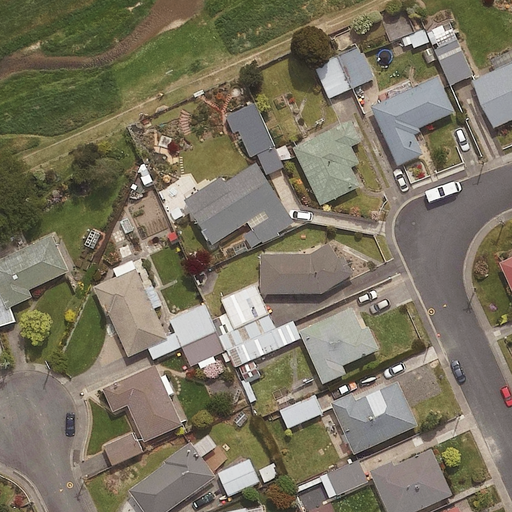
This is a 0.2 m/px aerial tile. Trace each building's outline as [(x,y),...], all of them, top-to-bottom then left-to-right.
[(414,50),(432,41),(453,85),(474,75),(449,23),(428,33),(427,29),(402,41),(406,48),(412,45),(414,50)] [(331,100),(375,79),(360,46),(316,67),(331,100)] [(511,61),(472,80),(494,127),(511,119),(511,61)] [(438,76),(371,107),(397,166),(422,154),(414,135),(420,132),(418,128),(454,112),(438,76)] [(287,145),(277,149),(256,103),(228,117),(235,132),(240,130),(252,157),(259,153),(269,175),(286,167),(284,163),(293,159),(287,145)] [(350,120),(292,148),(320,205),(359,186),(350,167),(359,163),(351,146),(361,141),(350,120)] [(281,202),(256,162),(187,205),(212,245),(281,202)] [(51,235),(0,259),(0,295),(6,308),(31,297),(28,291),(68,271),(51,235)] [(310,254),(260,254),(260,294),(321,294),(354,274),(343,255),(338,258),(328,243),(310,254)] [(511,259),(502,264),(511,286),(511,259)] [(135,268),(93,287),(106,315),(108,314),(128,358),(168,340),(135,268)] [(257,321),(246,289),(223,297),(235,329),(257,321)] [(351,308),(299,331),(323,385),(346,374),(342,366),(379,350),(368,327),(361,330),(351,308)] [(154,365),(102,389),(113,412),(127,406),(143,443),(181,426),(154,365)] [(352,393),(330,403),(354,455),(417,426),(397,382),(356,401),(352,393)] [(325,414),(317,396),(282,411),(290,428),(325,414)] [(190,441),(163,461),(165,464),(127,491),(142,511),(167,511),(216,477),(190,441)] [(392,462),(370,471),(388,511),(412,511),(452,495),(431,449),(394,466),(392,462)] [(261,482),(251,460),(220,474),(231,497),(261,482)] [(275,462),(259,470),(266,484),(282,476),(275,462)] [(368,483),(360,462),(323,478),(331,498),(368,483)]
